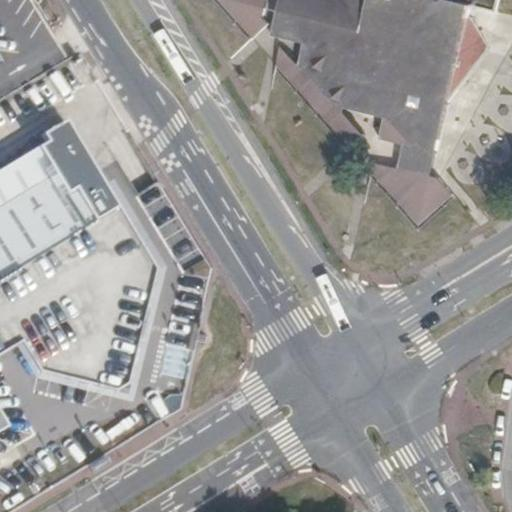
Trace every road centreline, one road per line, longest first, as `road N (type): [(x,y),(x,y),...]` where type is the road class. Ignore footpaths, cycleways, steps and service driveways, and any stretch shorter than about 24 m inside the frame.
road 1 (tertiary): [(78,0),(306,375)]
road 2 (tertiary): [(357,350),(142,0)]
road 3 (tertiary): [(306,375),(81,511)]
road 4 (tertiary): [(163,511),(329,413)]
road 5 (tertiary): [(511,258),(357,350)]
road 6 (tertiary): [(382,391),(511,316)]
road 7 (tertiary): [(460,511),(382,391)]
